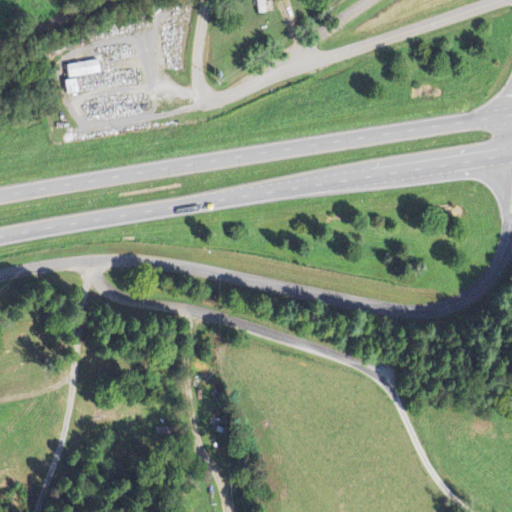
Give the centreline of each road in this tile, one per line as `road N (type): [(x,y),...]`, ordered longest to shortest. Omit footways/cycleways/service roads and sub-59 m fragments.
road 1 (residential): [(0,272),(136,259),(445,307),(478,292),(511,234)]
road 2 (trunk): [(0,235),(511,151)]
road 3 (trunk): [(511,111),(0,194)]
road 4 (residential): [(91,276),(119,295),(204,312),(376,371),(451,491),(476,511)]
road 5 (residential): [(502,0),(333,54),(280,61),(250,85),(208,99)]
road 6 (residential): [(94,259),(69,413),(38,511)]
